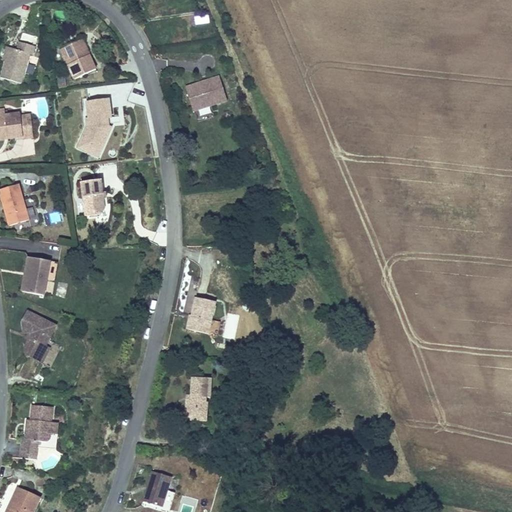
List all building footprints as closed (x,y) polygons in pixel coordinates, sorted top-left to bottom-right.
[(194,17),(195,25),(210,22),(209,15),(194,17)] [(1,73),(21,79),(29,49),(33,50),(36,42),(20,38),(18,45),(10,43),(6,57),(1,73)] [(87,56),(90,55),(82,39),(79,41),(87,56)] [(74,79),(96,69),(90,55),(87,56),(79,41),(61,49),(74,79)] [(1,56),(6,57),(10,43),(5,42),(1,56)] [(193,112),(226,102),(219,77),(205,80),(207,84),(194,87),(193,84),(185,86),(193,112)] [(103,147),(111,129),(108,102),(88,103),(89,119),(86,120),(87,129),(82,143),(92,147),(94,144),(103,147)] [(9,138),(24,136),(22,112),(6,114),(0,115),(0,135),(8,134),(9,138)] [(79,149),(98,157),(103,147),(94,144),(92,147),(82,143),(79,149)] [(101,178),(82,181),(86,214),(101,212),(105,206),(101,178)] [(11,226),(32,219),(22,183),(1,189),(11,226)] [(45,296),(48,281),(52,261),(30,257),(24,292),(45,296)] [(48,281),(58,282),(61,263),(52,261),(48,281)] [(186,327),(207,332),(215,300),(196,296),(192,315),(190,315),(186,327)] [(57,327),(29,312),(23,323),(26,331),(31,334),(34,335),(32,340),(28,347),(27,356),(38,361),(46,348),(57,327)] [(49,350),(46,348),(38,361),(42,363),(49,350)] [(190,421),(207,423),(209,406),(205,403),(206,398),(211,398),(211,380),(191,378),(189,402),(185,405),(185,415),(191,415),(190,421)] [(22,441),(21,460),(39,462),(41,442),(47,443),(52,440),(53,434),(50,431),(51,423),(53,423),(55,408),(32,406),(31,421),(31,427),(26,426),(25,441),(22,441)] [(53,434),(60,435),(60,424),(53,423),(51,423),(50,431),(53,434)] [(143,502),(163,508),(168,489),(172,476),(152,471),(143,502)] [(35,511),(42,496),(19,486),(12,501),(16,503),(13,509),(10,507),(7,511),(35,511)] [(163,508),(170,509),(176,490),(168,489),(163,508)]
